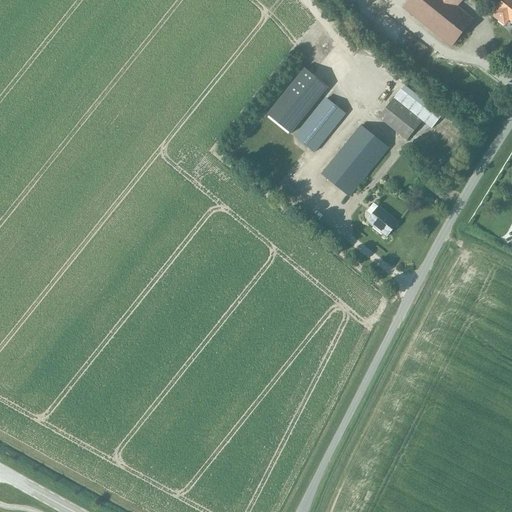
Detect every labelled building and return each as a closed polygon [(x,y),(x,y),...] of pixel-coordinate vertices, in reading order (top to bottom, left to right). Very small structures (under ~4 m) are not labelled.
[(468,13),(477,0),(422,0),(422,1),(424,4),(413,11),(412,12),(417,19),(462,52),(478,41),(474,35),(464,28),(458,19),(468,13)] [(511,22),(511,0),(503,0),(496,9),(498,11),(494,17),(505,25),(509,20),(511,22)] [(328,87),(305,68),(267,115),(291,134),(328,87)] [(432,129),(442,116),(405,86),(394,99),(422,121),(432,129)] [(314,153),(346,114),(327,99),(295,138),(314,153)] [(422,121),(394,99),(379,118),(407,141),(422,121)] [(349,197),(389,149),(361,126),(322,175),(349,197)] [(287,183),(283,188),(292,196),(296,191),(287,183)] [(386,237),(398,223),(379,207),(367,222),(386,237)]
